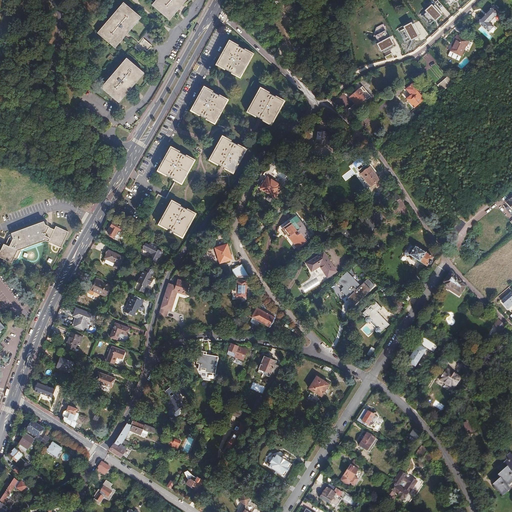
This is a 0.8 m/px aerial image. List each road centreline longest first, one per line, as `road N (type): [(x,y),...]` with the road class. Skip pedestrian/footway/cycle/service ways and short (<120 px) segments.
road 1 (residential): [(322,106),(263,152),(167,275),(148,360)]
road 2 (tertiary): [(211,8),(101,211)]
road 3 (tertiary): [(101,211),(218,12)]
road 4 (tertiary): [(13,396),(42,320),(101,211)]
road 5 (residential): [(322,106),(375,152),(446,263)]
road 6 (unclassified): [(478,0),(412,56),(372,65),(322,106)]
road 7 (residential): [(314,340),(266,293),(235,239),(251,181)]
road 8 (residential): [(370,380),(417,419),(473,511)]
road 9 (residential): [(148,360),(172,344),(211,336),(308,351)]
road 10 (residential): [(286,511),(370,380)]
road 11 (residential): [(322,106),(218,12)]
road 12 (residential): [(370,380),(446,263)]
